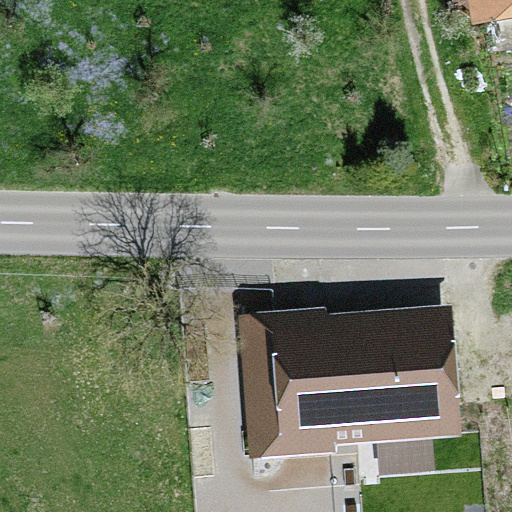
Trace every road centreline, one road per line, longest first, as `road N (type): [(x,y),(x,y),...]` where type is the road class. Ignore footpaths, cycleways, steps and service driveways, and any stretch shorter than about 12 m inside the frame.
road 1 (secondary): [(0,221),(511,224)]
road 2 (track): [(411,0),(477,225)]
